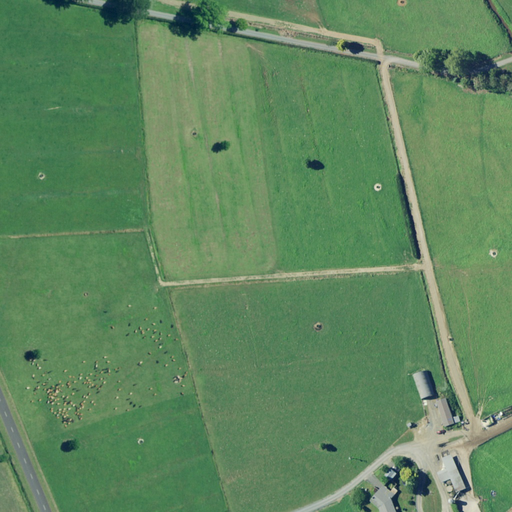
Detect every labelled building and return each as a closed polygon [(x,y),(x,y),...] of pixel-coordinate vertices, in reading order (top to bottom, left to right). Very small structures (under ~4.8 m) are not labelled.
[(436,395),(428,371),(414,376),(422,399),(436,395)] [(448,399),(438,402),(439,404),(436,405),(437,408),(440,407),(445,424),(443,425),(444,428),(462,422),(460,416),(454,418),(448,399)] [(468,488),(453,455),(444,459),(448,469),(439,473),(443,483),(452,479),(458,493),(468,488)] [(398,474),(391,469),(386,476),(393,481),(398,474)] [(396,495),(385,486),(372,501),(380,509),(381,511),(397,511),(392,499),(396,495)]
